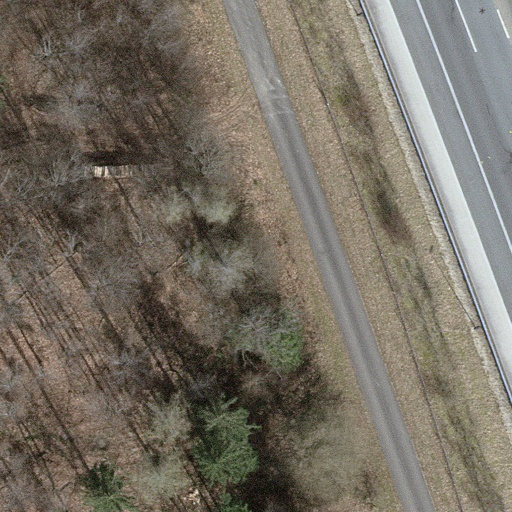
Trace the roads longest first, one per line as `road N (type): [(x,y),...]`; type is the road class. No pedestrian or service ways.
road 1 (track): [(222,0),(413,511)]
road 2 (motorway): [(454,0),(511,154)]
